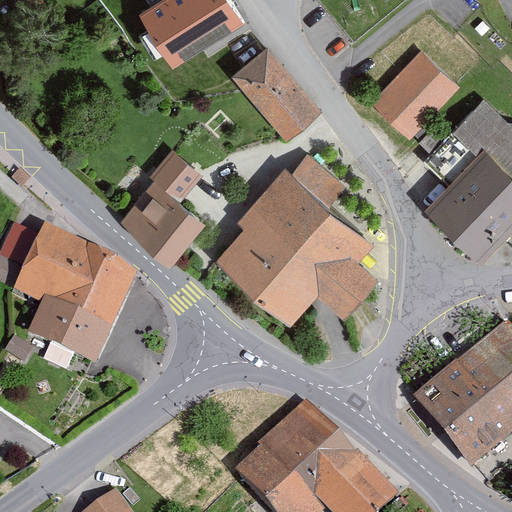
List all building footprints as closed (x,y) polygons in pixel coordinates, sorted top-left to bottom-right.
[(217,0),(151,0),(129,15),(165,68),(232,22),(217,0)] [(314,106),(261,44),(225,74),(278,137),(314,106)] [(417,48),(366,101),(404,138),(456,85),(417,48)] [(511,120),(480,90),(421,151),(445,174),(418,202),(474,256),(505,224),(511,231),(511,120)] [(168,148),(114,218),(161,254),(168,260),(197,223),(174,205),(200,172),(168,148)] [(305,152),(287,173),(322,204),(341,183),(305,152)] [(279,169),(206,259),(286,324),(311,294),(337,315),(369,275),(354,262),(370,242),(322,204),(287,173),(279,169)] [(0,247),(0,273),(10,279),(32,235),(11,225),(0,247)] [(134,272),(35,227),(32,235),(10,279),(6,291),(36,305),(22,336),(90,367),(134,272)] [(511,333),(503,323),(410,400),(466,468),(511,430),(511,333)] [(372,511),(388,498),(299,405),(228,472),(266,511),(372,511)] [(132,511),(114,486),(76,511),(132,511)]
